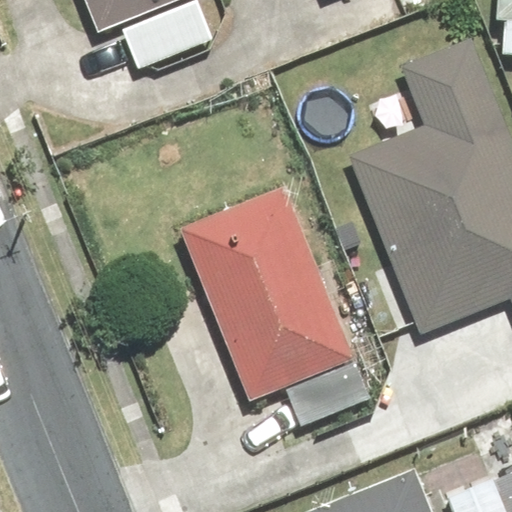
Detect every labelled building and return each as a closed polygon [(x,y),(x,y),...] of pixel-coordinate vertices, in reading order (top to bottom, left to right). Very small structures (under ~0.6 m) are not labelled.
[(82,0),(96,33),(178,0),(82,0)] [(225,0),(230,11),(257,0),(225,0)] [(299,0),(304,13),(336,0),(299,0)] [(412,138),(343,169),(393,342),(473,306),(483,341),(511,327),(511,77),(498,30),(394,77),(412,138)] [(286,179),(186,218),(253,389),(353,351),(286,179)] [(456,511),(439,465),(313,511),(456,511)] [(511,511),(511,478),(457,498),(461,511),(511,511)]
